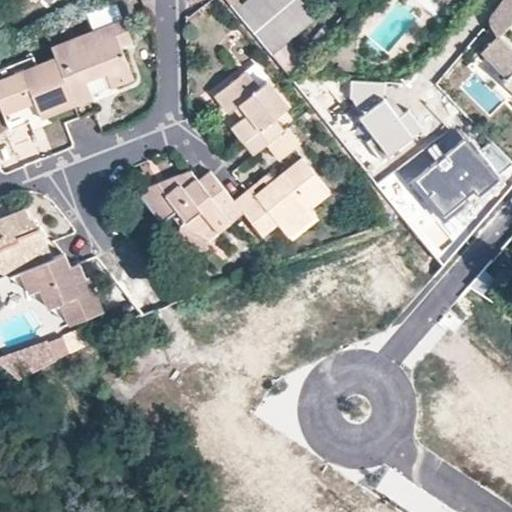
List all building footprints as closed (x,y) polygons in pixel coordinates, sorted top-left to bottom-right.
[(245,0),(242,3),(239,0),(235,0),(230,4),(231,5),(272,54),(315,18),(299,0),(245,0)] [(485,35),(486,38),(490,41),(480,51),(504,76),(501,80),(511,90),(511,0),(500,0),(489,14),(487,18),(487,22),(489,26),(486,30),(485,32),(485,35)] [(52,46),(56,57),(75,105),(93,98),(87,80),(106,73),(105,71),(118,65),(123,81),(134,78),(121,45),(133,41),(124,19),(52,46)] [(41,118),(75,105),(56,57),(0,79),(0,106),(3,114),(34,102),(41,118)] [(118,65),(105,71),(106,73),(111,86),(123,81),(118,65)] [(227,112),(233,107),(238,103),(246,113),(241,118),(230,125),(253,154),(267,143),(283,130),(273,118),(288,105),(267,80),(259,86),(245,69),(214,95),(227,112)] [(355,101),(374,117),(393,102),(391,82),(358,79),(355,101)] [(34,102),(3,114),(9,130),(41,118),(34,102)] [(368,122),(394,154),(419,134),(393,102),(374,117),(368,122)] [(238,103),(233,107),(241,118),(246,113),(238,103)] [(300,141),(288,126),(283,130),(267,143),(279,158),(300,141)] [(470,133),(416,180),(453,223),(507,175),(470,133)] [(250,187),(235,199),(244,211),(263,234),(277,222),(281,228),(310,205),(329,190),(301,156),(255,193),(250,187)] [(235,199),(220,180),(209,168),(197,177),(190,169),(148,184),(141,194),(162,220),(171,213),(180,224),(178,244),(207,248),(208,239),(244,211),(235,199)] [(317,214),(310,205),(281,228),(288,235),(317,214)] [(7,218),(0,220),(0,272),(6,274),(7,274),(22,269),(53,257),(41,225),(38,226),(34,216),(30,218),(26,208),(6,215),(7,218)] [(69,265),(65,252),(53,257),(22,269),(31,290),(42,286),(49,305),(61,302),(69,322),(103,310),(91,275),(87,277),(84,268),(73,273),(69,265)] [(73,273),(84,268),(82,260),(69,265),(73,273)] [(427,284),(407,264),(378,291),(397,312),(427,284)] [(31,290),(22,269),(7,274),(69,322),(61,302),(49,305),(42,286),(31,290)]
